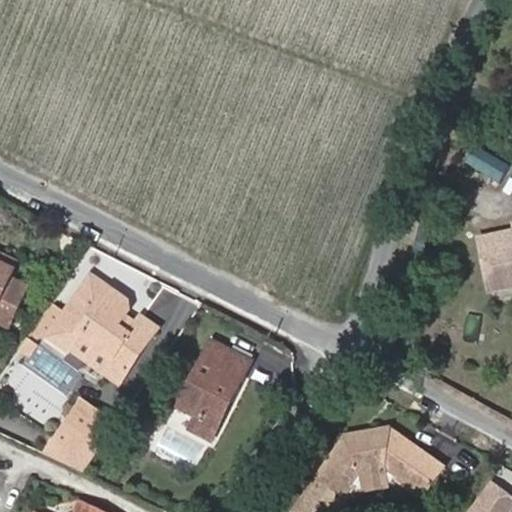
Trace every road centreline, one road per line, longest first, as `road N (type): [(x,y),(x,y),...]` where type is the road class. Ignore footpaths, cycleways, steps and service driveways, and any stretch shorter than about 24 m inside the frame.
road 1 (residential): [(0,176),(351,349)]
road 2 (residential): [(351,349),(492,0)]
road 3 (track): [(136,0),(442,113)]
road 4 (residential): [(242,511),(351,349)]
road 5 (residential): [(351,349),(511,440)]
